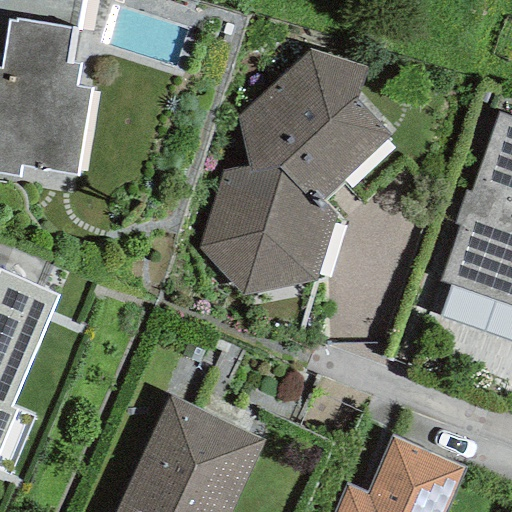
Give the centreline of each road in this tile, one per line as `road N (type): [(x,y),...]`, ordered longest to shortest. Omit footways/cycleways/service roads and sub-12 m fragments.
road 1 (unknown): [(419,126),(378,214),(376,393)]
road 2 (residential): [(511,432),(254,359)]
